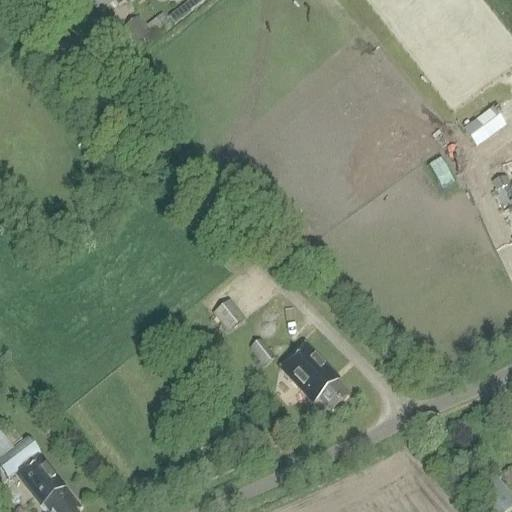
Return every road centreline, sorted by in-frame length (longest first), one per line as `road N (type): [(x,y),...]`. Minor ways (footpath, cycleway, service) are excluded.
road 1 (unclassified): [(409,421),(100,79),(46,0)]
road 2 (unclassified): [(211,511),(409,421)]
